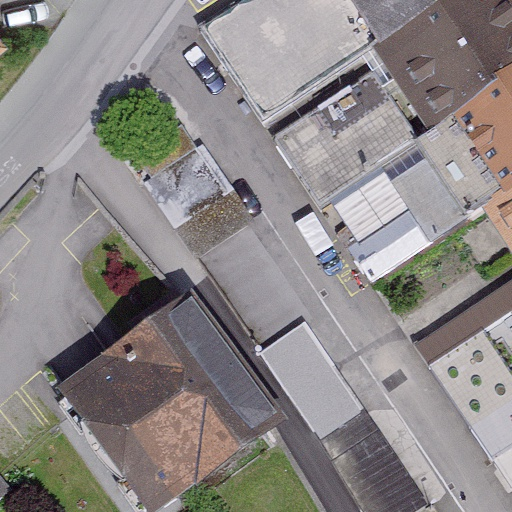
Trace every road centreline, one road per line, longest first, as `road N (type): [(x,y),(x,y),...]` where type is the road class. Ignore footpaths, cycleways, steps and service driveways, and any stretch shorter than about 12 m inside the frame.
road 1 (residential): [(124,0),(486,511)]
road 2 (residential): [(33,91),(263,398),(331,511)]
road 3 (tertiary): [(33,91),(112,0)]
